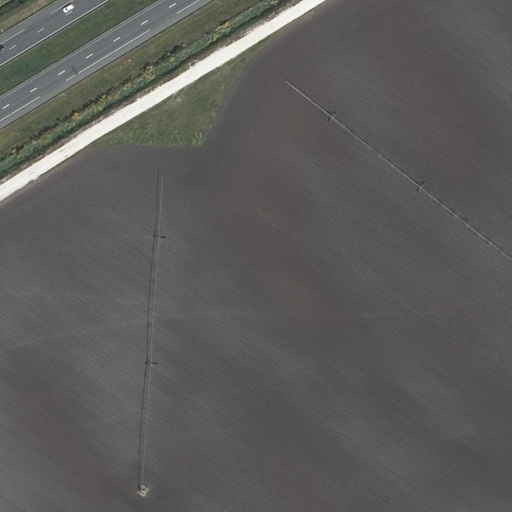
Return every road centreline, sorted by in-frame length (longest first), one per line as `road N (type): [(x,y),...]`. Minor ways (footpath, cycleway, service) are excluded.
road 1 (track): [(0,196),(319,0)]
road 2 (motorway): [(0,111),(182,0)]
